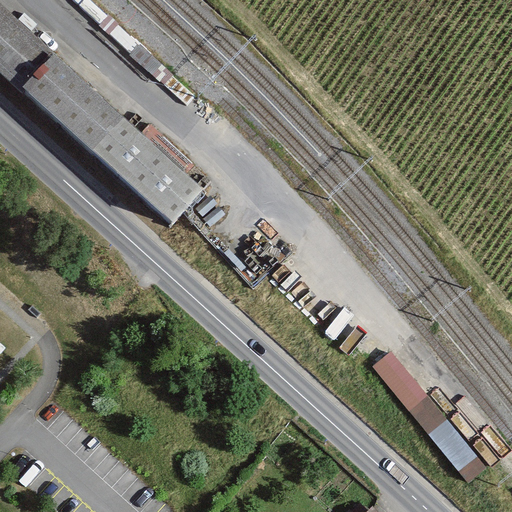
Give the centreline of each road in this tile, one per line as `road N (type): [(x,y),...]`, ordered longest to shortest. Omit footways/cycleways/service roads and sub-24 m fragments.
road 1 (secondary): [(0,125),(425,511)]
road 2 (residential): [(16,425),(112,511)]
